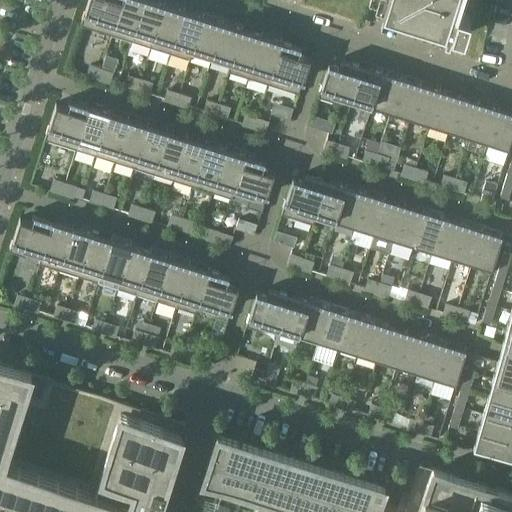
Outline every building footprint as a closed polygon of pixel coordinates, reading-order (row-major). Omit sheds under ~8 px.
[(112,34),(122,0),(88,0),(80,24),(112,34)] [(131,40),(132,37),(143,0),(122,0),(112,34),(131,40)] [(131,40),(151,47),(164,4),(151,0),(143,0),(132,37),(131,40)] [(460,0),(370,0),(369,6),(463,35),(470,14),(457,10),(460,0)] [(151,47),(170,53),(183,10),(164,4),(151,47)] [(190,59),(192,51),(203,16),(183,10),(170,53),(190,59)] [(192,51),(211,57),(222,22),(203,16),(192,51)] [(211,57),(230,63),(231,63),(242,28),(222,22),(211,57)] [(231,63),(230,63),(227,71),(248,77),(261,35),(242,28),(231,63)] [(267,83),(274,60),(281,41),(261,35),(248,77),(267,83)] [(281,41),(274,60),(267,83),(299,93),(310,56),(299,53),(301,47),(281,41)] [(351,102),(362,66),(342,60),(340,66),(329,63),(318,97),(334,102),(336,97),(351,102)] [(98,79),(101,68),(90,64),(86,75),(98,79)] [(371,106),(376,89),(381,73),(362,66),(351,102),(371,108),(372,106),(371,106)] [(113,72),(101,68),(98,79),(110,82),(113,72)] [(390,112),(398,89),(401,79),(381,73),(376,89),(371,106),(372,106),(390,112)] [(126,86),(138,89),(141,78),(129,75),(126,86)] [(141,78),(138,89),(149,93),(152,82),(141,78)] [(410,118),(419,89),(420,85),(401,79),(398,89),(390,112),(410,118)] [(429,124),(440,91),(420,85),(419,89),(410,118),(429,124)] [(164,100),(176,103),(179,93),(167,89),(164,100)] [(429,124),(449,130),(459,97),(440,91),(429,124)] [(179,93),(176,103),(187,107),(191,96),(179,93)] [(468,136),(479,103),(459,97),(449,130),(468,136)] [(204,110),(216,114),(219,103),(207,99),(204,110)] [(44,139),(76,149),(89,106),(69,100),(67,106),(56,102),(44,139)] [(219,103),(216,114),(227,117),(230,107),(219,103)] [(468,136),(488,142),(498,109),(479,103),(468,136)] [(76,149),(95,155),(108,113),(89,106),(76,149)] [(511,113),(498,109),(488,142),(508,149),(511,137),(511,113)] [(115,161),(128,119),(108,113),(95,155),(115,161)] [(254,128),(257,117),(245,114),(242,125),(254,128)] [(312,115),(309,126),(315,127),(318,117),(312,115)] [(269,121),(257,117),(254,128),(265,132),(269,121)] [(115,161),(134,167),(147,125),(128,119),(115,161)] [(153,174),(153,173),(167,131),(147,125),(134,167),(153,174)] [(153,174),(173,180),(186,137),(167,131),(153,173),(153,174)] [(192,186),(206,143),(186,137),(173,180),(192,186)] [(335,154),(338,143),(326,139),(323,150),(335,154)] [(369,139),(366,150),(378,153),(381,143),(369,139)] [(192,186),(212,192),(225,149),(206,143),(192,186)] [(349,146),(338,143),(335,154),(346,157),(349,146)] [(234,190),(244,159),(245,155),(225,149),(212,192),(232,198),(234,191),(234,190)] [(363,160),(374,164),(378,153),(366,150),(363,160)] [(378,153),(374,164),(386,167),(389,157),(378,153)] [(245,155),(244,159),(234,190),(234,191),(249,195),(247,200),(263,205),(274,171),(263,168),(265,162),(245,155)] [(413,178),(416,167),(404,164),(401,174),(413,178)] [(427,171),(416,167),(413,178),(424,182),(427,171)] [(503,185),(511,187),(511,184),(511,174),(507,173),(503,185)] [(313,224),(316,216),(315,216),(326,181),(305,174),(304,180),(293,177),(281,214),(313,224)] [(440,185),(452,188),(455,178),(444,174),(440,185)] [(455,178),(452,188),(464,192),(467,181),(455,178)] [(50,189),(62,193),(65,182),(54,179),(50,189)] [(336,220),(335,220),(345,187),(326,181),(315,216),(316,216),(335,222),(336,220)] [(65,182),(62,193),(73,197),(77,186),(65,182)] [(508,198),(511,187),(503,185),(500,196),(508,198)] [(336,220),(354,226),(365,193),(345,187),(335,220),(336,220)] [(483,188),(480,199),(491,203),(495,192),(483,188)] [(101,203),(105,193),(93,189),(90,200),(101,203)] [(116,196),(105,193),(101,203),(113,207),(116,196)] [(354,226),(374,232),(384,199),(365,193),(354,226)] [(374,232),(393,238),(404,205),(384,199),(374,232)] [(129,214),(140,218),(143,207),(132,204),(129,214)] [(393,238),(413,245),(423,212),(404,205),(393,238)] [(143,207),(140,218),(151,221),(154,211),(143,207)] [(413,245),(432,251),(443,218),(423,212),(413,245)] [(42,256),(53,221),(33,214),(31,220),(20,217),(9,251),(25,256),(27,251),(41,255),(42,256)] [(179,228),(183,218),(171,214),(168,224),(179,228)] [(194,221),(183,218),(179,228),(191,232),(194,221)] [(432,251),(452,257),(462,224),(443,218),(432,251)] [(39,263),(59,269),(72,227),(53,221),(42,256),(41,255),(39,263)] [(452,257),(471,263),(482,230),(462,224),(452,257)] [(59,269),(79,275),(92,233),(72,227),(59,269)] [(217,242),(221,232),(209,228),(206,238),(217,242)] [(482,230),(471,263),(492,269),(502,236),(482,230)] [(232,235),(221,232),(217,242),(229,246),(232,235)] [(99,282),(101,274),(100,274),(111,239),(92,233),(79,275),(99,282)] [(100,274),(101,274),(120,280),(131,245),(111,239),(100,274)] [(137,294),(139,286),(150,251),(131,245),(120,280),(118,287),(137,294)] [(159,292),(163,279),(170,257),(150,251),(139,286),(159,292)] [(500,263),(508,265),(511,253),(503,251),(500,263)] [(299,268),(302,257),(290,254),(287,264),(299,268)] [(156,300),(176,306),(189,263),(170,257),(163,279),(159,292),(156,300)] [(313,261),(302,257),(299,268),(310,272),(313,261)] [(196,313),(199,305),(198,305),(209,270),(189,263),(176,306),(196,313)] [(500,263),(496,274),(504,276),(508,265),(500,263)] [(338,278),(341,268),(330,264),(326,275),(338,278)] [(353,271),(341,268),(338,278),(349,282),(353,271)] [(229,276),(209,270),(198,305),(199,305),(213,309),(211,315),(227,320),(238,285),(227,282),(229,276)] [(493,285),(500,288),(504,276),(496,274),(493,285)] [(365,289),(376,292),(380,282),(368,278),(365,289)] [(380,282),(376,292),(388,296),(391,286),(380,282)] [(489,297),(497,299),(500,288),(493,285),(489,297)] [(279,330),(290,295),(269,289),(267,295),(257,291),(246,325),(262,330),(264,325),(279,330)] [(404,299),(416,303),(419,292),(408,289),(404,299)] [(419,292),(416,303),(427,307),(431,296),(419,292)] [(26,308),(29,297),(18,294),(14,304),(26,308)] [(299,336),(300,335),(299,334),(309,301),(290,295),(279,330),(299,336)] [(41,301),(29,297),(26,308),(37,312),(41,301)] [(493,311),(496,304),(497,299),(489,297),(486,308),(493,311)] [(299,334),(300,335),(318,340),(329,307),(309,301),(299,334)] [(443,313),(454,317),(457,307),(446,303),(443,313)] [(65,318),(69,308),(57,304),(54,315),(65,318)] [(318,340),(338,347),(348,314),(329,307),(318,340)] [(457,307),(454,317),(466,321),(469,310),(457,307)] [(80,311),(69,308),(65,318),(77,322),(80,311)] [(490,322),(493,311),(486,308),(482,320),(490,322)] [(357,353),(368,320),(348,314),(338,347),(357,353)] [(104,332),(107,322),(95,318),(92,329),(104,332)] [(377,359),(382,342),(387,326),(368,320),(357,353),(377,359)] [(118,325),(107,322),(104,332),(115,336),(118,325)] [(396,365),(397,363),(407,332),(387,326),(382,342),(377,359),(396,365)] [(511,348),(511,328),(507,327),(502,346),(511,348)] [(143,343),(146,332),(135,329),(132,339),(143,343)] [(158,336),(146,332),(143,343),(155,347),(158,336)] [(396,365),(416,371),(426,338),(407,332),(397,363),(396,365)] [(416,371),(435,377),(446,344),(426,338),(416,371)] [(181,357),(185,346),(173,343),(170,353),(181,357)] [(455,347),(446,344),(435,377),(455,384),(464,357),(453,353),(455,347)] [(196,350),(185,346),(181,357),(193,360),(196,350)] [(493,378),(511,383),(511,348),(502,346),(501,349),(493,378)] [(0,511),(156,511),(185,422),(31,373),(27,372),(0,363),(0,511)] [(467,367),(463,379),(471,381),(475,370),(467,367)] [(262,382),(266,372),(254,368),(251,379),(262,382)] [(277,375),(266,372),(262,382),(274,386),(277,375)] [(488,395),(511,402),(511,383),(493,378),(488,395)] [(302,393),(305,382),(294,379),(290,389),(302,393)] [(460,390),(468,393),(471,381),(463,379),(460,390)] [(317,386),(305,382),(302,393),(313,396),(317,386)] [(456,402),(464,404),(468,393),(460,390),(456,402)] [(340,407),(344,396),(332,393),(329,403),(340,407)] [(483,413),(511,420),(511,402),(488,395),(483,413)] [(355,400),(344,396),(340,407),(352,411),(355,400)] [(453,413),(460,416),(464,404),(456,402),(453,413)] [(380,417),(383,407),(371,403),(368,414),(380,417)] [(395,410),(383,407),(380,417),(391,421),(395,410)] [(460,416),(453,413),(449,425),(457,427),(460,416)] [(478,430),(511,439),(511,420),(483,413),(478,430)] [(407,428),(418,432),(422,421),(410,417),(407,428)] [(422,421),(418,432),(430,435),(433,425),(422,421)] [(511,439),(478,430),(473,448),(511,459),(511,439)] [(217,433),(202,481),(203,481),(226,488),(250,496),(274,503),(298,511),(301,511),(376,511),(379,503),(380,502),(385,486),(374,482),(367,480),(360,478),(359,477),(352,475),(337,470),(333,469),(325,467),(318,464),(313,463),(311,462),(291,456),(289,455),(284,454),(277,451),(270,449),(265,448),(250,443),(243,441),(242,440),(236,438),(228,436),(217,433)] [(511,511),(511,492),(458,476),(433,468),(420,464),(421,463),(420,463),(409,497),(404,511),(403,511),(511,511)]
